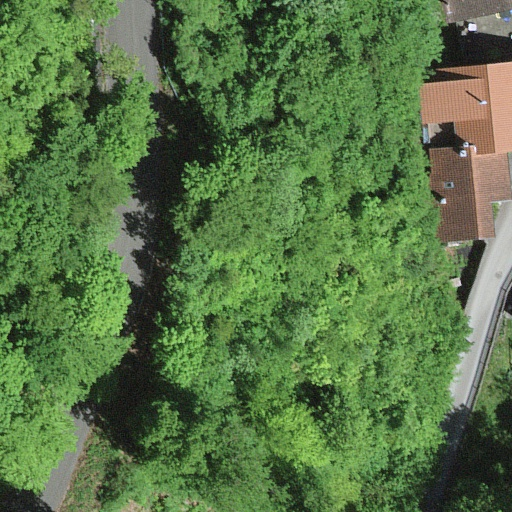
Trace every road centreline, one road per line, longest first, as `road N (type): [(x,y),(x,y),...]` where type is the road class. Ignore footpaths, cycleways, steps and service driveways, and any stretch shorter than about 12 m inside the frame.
road 1 (unclassified): [(132,0),(134,181),(122,284),(29,511)]
road 2 (residential): [(420,511),(511,239)]
